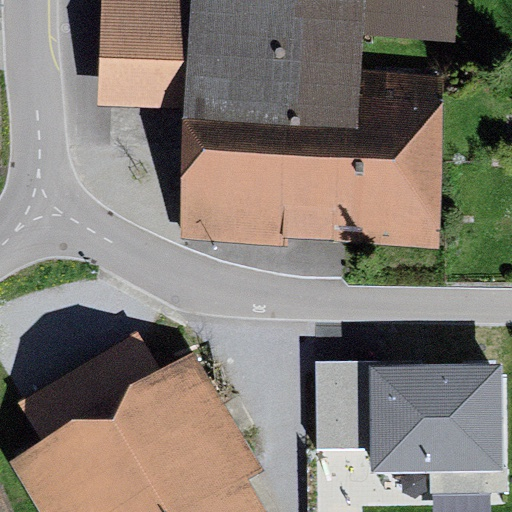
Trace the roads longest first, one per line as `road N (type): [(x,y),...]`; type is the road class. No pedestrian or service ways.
road 1 (residential): [(511,304),(217,290),(39,210)]
road 2 (residential): [(39,210),(29,0)]
